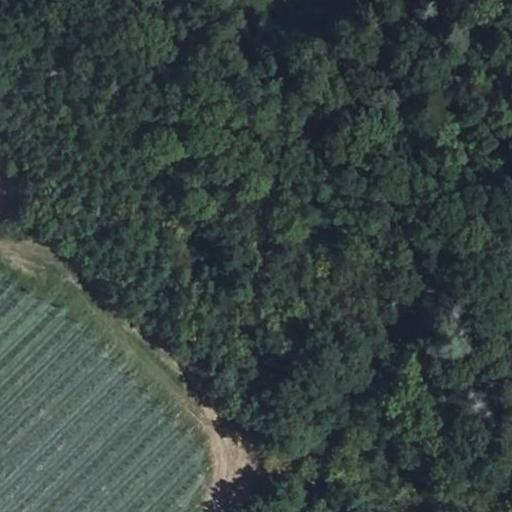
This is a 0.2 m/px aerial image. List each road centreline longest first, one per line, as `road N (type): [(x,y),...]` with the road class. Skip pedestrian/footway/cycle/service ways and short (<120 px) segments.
road 1 (track): [(0,259),(52,268),(222,446),(206,511)]
road 2 (track): [(511,228),(395,315),(322,451),(300,511)]
